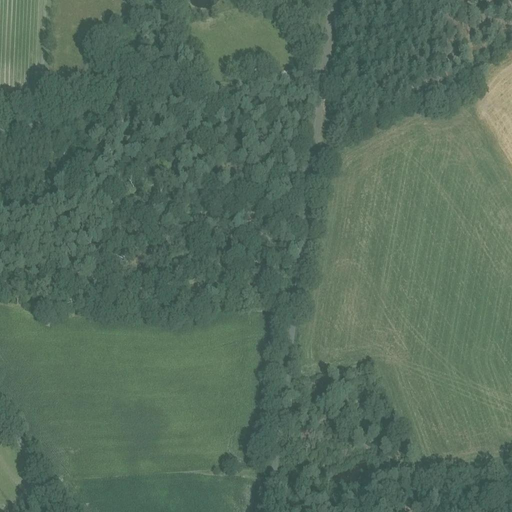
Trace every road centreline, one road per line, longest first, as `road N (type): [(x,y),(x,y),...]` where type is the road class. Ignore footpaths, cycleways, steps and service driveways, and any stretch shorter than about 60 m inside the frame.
road 1 (unclassified): [(270,511),(324,62)]
road 2 (unclassified): [(0,129),(324,62)]
